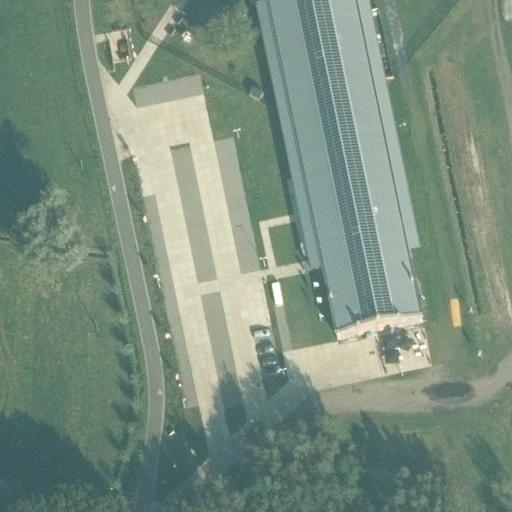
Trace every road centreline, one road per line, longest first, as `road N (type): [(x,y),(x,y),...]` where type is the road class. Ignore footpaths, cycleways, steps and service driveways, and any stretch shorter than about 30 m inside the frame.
road 1 (residential): [(80,0),(155,394),(139,511)]
road 2 (track): [(290,396),(323,406),(395,406),(461,397),(495,385),(511,366)]
